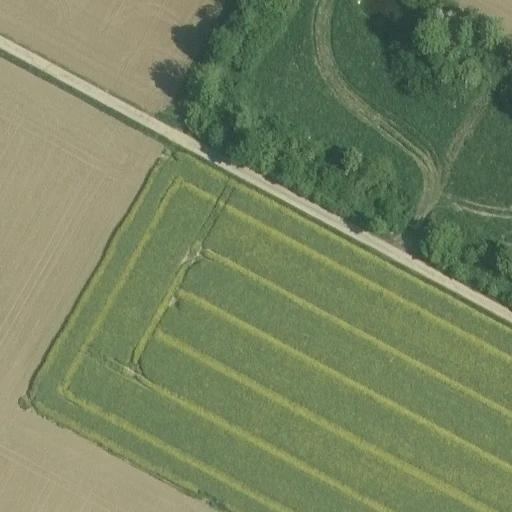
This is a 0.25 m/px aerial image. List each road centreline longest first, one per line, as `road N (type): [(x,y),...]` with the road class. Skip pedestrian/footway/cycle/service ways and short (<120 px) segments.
road 1 (track): [(0,41),(511,316)]
road 2 (track): [(168,132),(242,0)]
